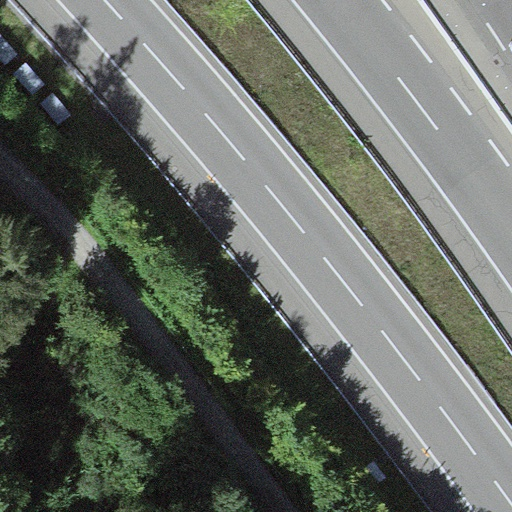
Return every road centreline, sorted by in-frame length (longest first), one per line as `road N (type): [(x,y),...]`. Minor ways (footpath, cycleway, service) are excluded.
road 1 (motorway): [(106,0),(227,137),(511,502)]
road 2 (track): [(0,182),(63,239),(143,332),(274,511)]
road 3 (motorway): [(338,0),(511,229)]
